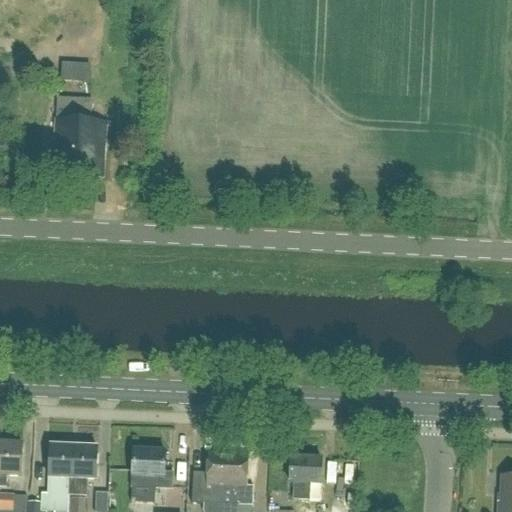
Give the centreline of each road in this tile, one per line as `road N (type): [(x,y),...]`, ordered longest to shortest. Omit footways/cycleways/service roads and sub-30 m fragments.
road 1 (unclassified): [(511,253),(0,229)]
road 2 (tertiary): [(442,406),(0,385)]
